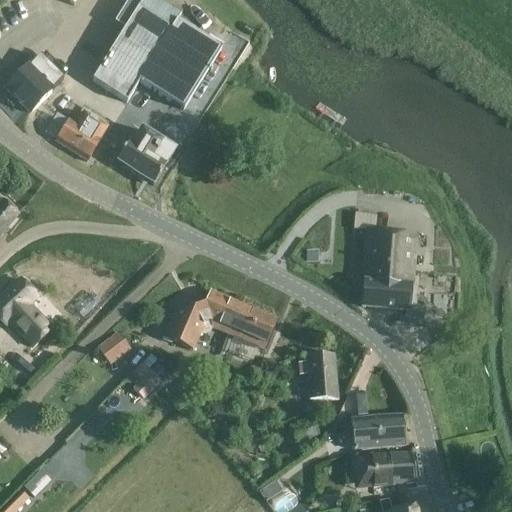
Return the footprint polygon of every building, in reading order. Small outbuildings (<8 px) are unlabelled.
[(156,0),(144,0),(137,10),(92,83),(126,104),(139,83),(183,111),(221,50),(176,22),(180,15),(156,0)] [(36,62),(27,71),(27,70),(5,91),(29,115),(51,94),(50,93),(59,85),(36,62)] [(69,123),(56,143),(87,163),(99,143),(99,142),(107,130),(84,115),(76,128),(69,123)] [(147,192),(169,157),(139,139),(130,155),(125,152),(113,171),(147,192)] [(0,234),(18,215),(3,201),(0,204),(0,234)] [(363,284),(387,286),(388,266),(413,268),(416,238),(368,234),(363,284)] [(306,252),(306,254),(305,264),(318,265),(318,253),(306,252)] [(363,284),(361,308),(409,312),(410,297),(421,298),(422,287),(411,286),(413,268),(388,266),(387,286),(363,284)] [(5,295),(0,300),(0,320),(6,327),(10,324),(27,343),(43,329),(24,309),(36,299),(20,282),(5,295)] [(192,352),(199,335),(211,329),(227,335),(240,305),(211,293),(205,307),(197,311),(180,303),(164,340),(192,352)] [(246,343),(264,351),(277,321),(240,305),(227,335),(246,343)] [(131,352),(117,334),(97,350),(110,367),(131,352)] [(334,356),(305,355),(309,401),(338,401),(334,356)] [(143,401),(161,383),(141,365),(126,381),(134,389),(132,391),(143,401)] [(402,417),(351,422),(354,451),(405,447),(402,417)] [(296,445),(318,436),(313,422),(291,431),(296,445)] [(229,447),(233,446),(236,442),(234,437),(229,435),(225,437),(224,441),(225,445),(229,447)] [(349,466),(354,494),(416,483),(411,455),(349,466)] [(49,482),(39,472),(23,489),(33,499),(49,482)] [(275,482),(258,494),(265,504),(282,492),(275,482)] [(3,511),(16,511),(28,500),(21,494),(3,511)]
